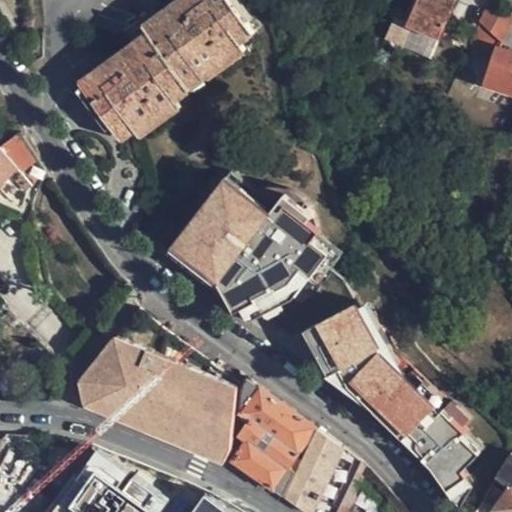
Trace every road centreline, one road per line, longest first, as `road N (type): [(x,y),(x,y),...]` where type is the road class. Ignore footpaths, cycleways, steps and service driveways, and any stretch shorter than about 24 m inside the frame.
road 1 (secondary): [(0,71),(117,250),(162,293),(387,457),(432,511)]
road 2 (secondary): [(278,511),(153,443),(85,419),(0,411)]
